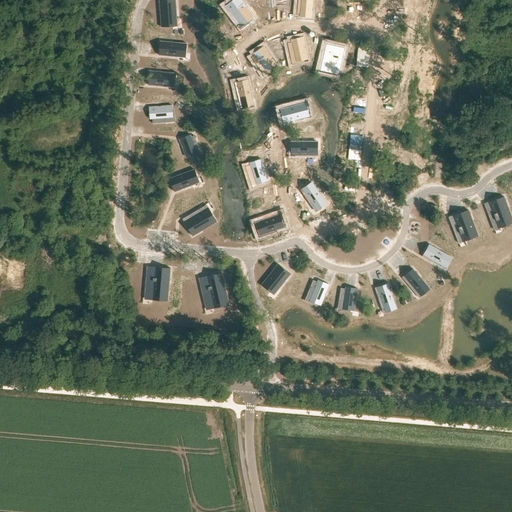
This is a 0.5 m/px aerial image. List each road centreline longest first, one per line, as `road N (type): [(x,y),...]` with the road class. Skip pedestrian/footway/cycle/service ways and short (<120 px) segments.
road 1 (tertiary): [(252,389),(511,408)]
road 2 (tertiary): [(0,366),(232,388)]
road 3 (unclassified): [(260,511),(250,454),(252,389)]
